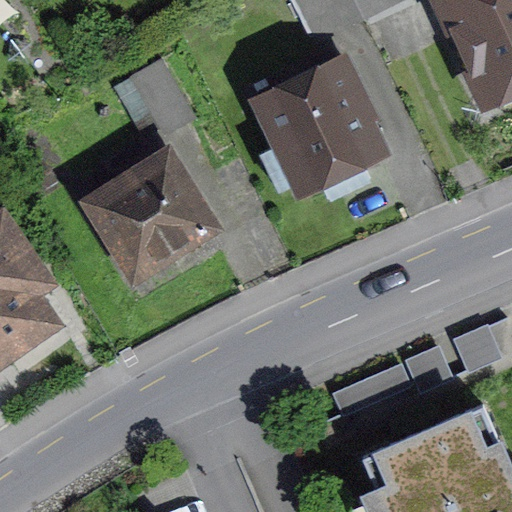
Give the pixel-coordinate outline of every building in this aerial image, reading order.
[(360,12),(354,0),(296,0),(313,35),(360,12)] [(354,0),(360,12),(385,0),(354,0)] [(511,0),(447,0),(445,1),(486,92),(511,80),(511,0)] [(348,62),(264,102),(303,181),(375,147),(363,123),(375,117),(348,62)] [(167,155),(93,201),(135,270),(172,247),(187,250),(205,239),(205,226),(209,224),(167,155)] [(1,218),(0,218),(0,353),(50,319),(19,276),(34,266),(1,218)] [(511,511),(511,469),(483,403),(363,454),(388,511),(511,511)]
